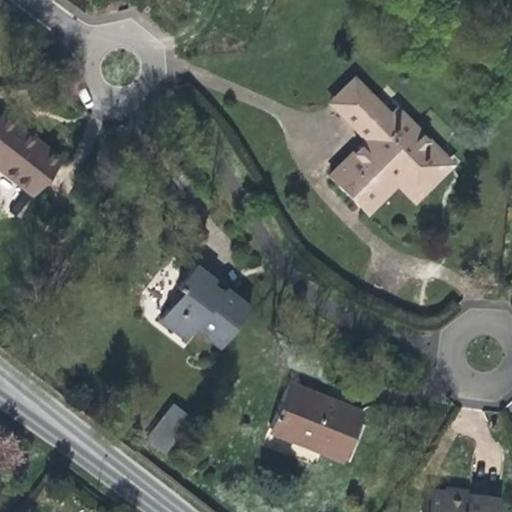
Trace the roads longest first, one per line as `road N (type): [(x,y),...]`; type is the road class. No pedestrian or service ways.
road 1 (unknown): [(152,62),(282,108),(330,143)]
road 2 (residential): [(94,48),(128,36),(152,62),(149,81),(138,94),(104,95),(88,65)]
road 3 (residential): [(511,331),(489,318),(472,320),(451,348),(464,380),(482,387),(511,374)]
road 4 (tertiary): [(114,465),(0,371)]
road 5 (tertiary): [(0,391),(114,465)]
